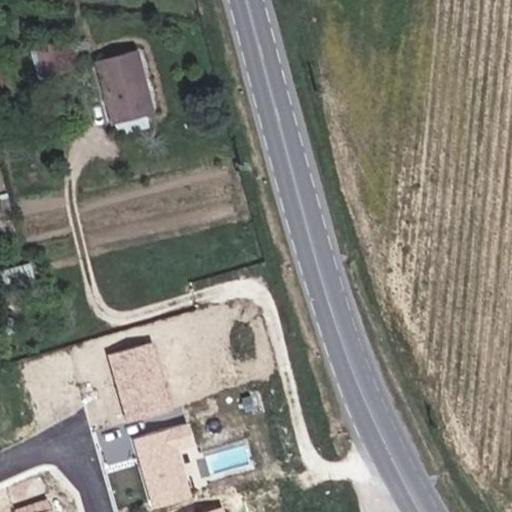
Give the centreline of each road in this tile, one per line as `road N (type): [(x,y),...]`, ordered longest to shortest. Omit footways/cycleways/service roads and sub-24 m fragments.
road 1 (primary): [(246,0),(316,243),(386,438)]
road 2 (unknown): [(157,511),(104,309)]
road 3 (residential): [(0,467),(67,435),(91,511)]
